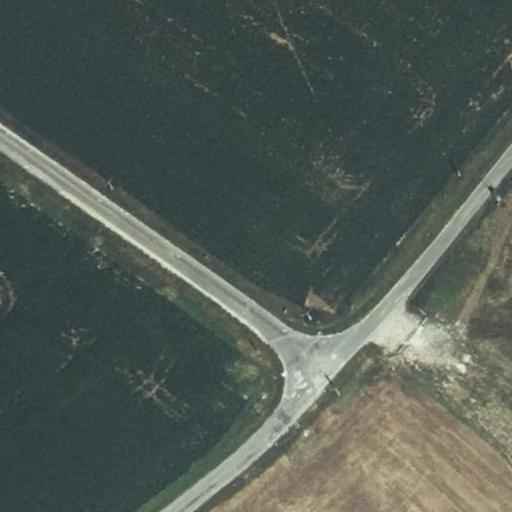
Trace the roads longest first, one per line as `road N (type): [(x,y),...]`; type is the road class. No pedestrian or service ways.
road 1 (unclassified): [(0,127),(325,361)]
road 2 (unclassified): [(325,361),(511,144)]
road 3 (unclassified): [(172,511),(268,435),(325,361)]
